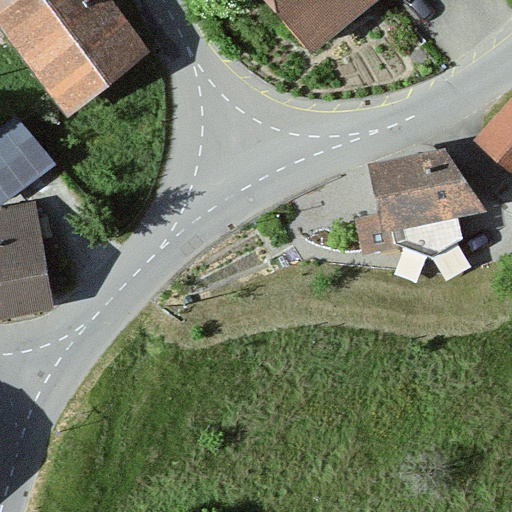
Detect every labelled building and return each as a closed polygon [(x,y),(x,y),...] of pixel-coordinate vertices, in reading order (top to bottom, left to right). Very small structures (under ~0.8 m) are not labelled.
[(93,0),(0,0),(0,57),(51,128),(140,64),(93,0)] [(379,1),(377,0),(251,0),(303,63),(379,1)] [(511,92),(511,93),(461,153),(510,194),(511,192),(511,92)] [(0,192),(53,150),(14,102),(0,112),(0,192)] [(434,156),(353,173),(367,241),(448,224),(434,156)] [(22,209),(0,211),(0,320),(38,315),(22,209)]
